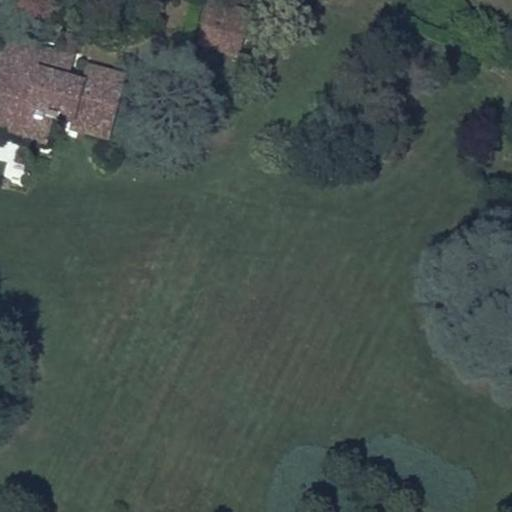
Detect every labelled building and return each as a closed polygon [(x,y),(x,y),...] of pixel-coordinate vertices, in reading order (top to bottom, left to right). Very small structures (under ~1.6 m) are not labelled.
[(193,50),(234,60),(242,20),(203,10),(193,50)] [(82,80),(79,94),(63,90),(74,46),(57,42),(51,71),(37,67),(40,56),(7,49),(0,79),(0,120),(1,121),(0,124),(0,126),(23,133),(20,142),(41,147),(46,123),(55,124),(56,118),(71,121),(70,127),(102,134),(109,103),(118,105),(122,89),(82,80)] [(0,137),(20,142),(23,133),(0,126),(0,124),(1,121),(0,120),(0,137)] [(68,139),(100,145),(102,134),(70,127),(68,139)] [(0,160),(6,161),(3,180),(19,183),(25,148),(0,144),(0,160)]
